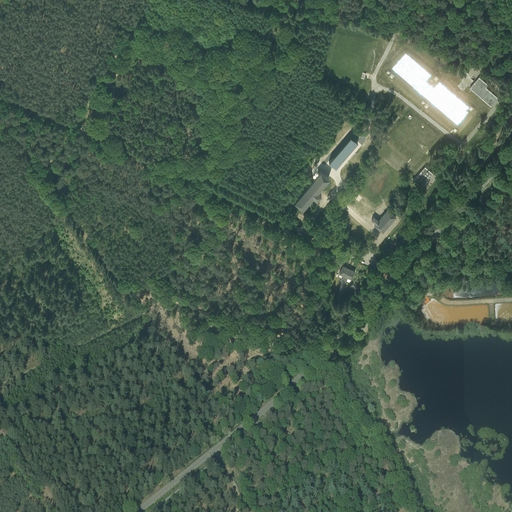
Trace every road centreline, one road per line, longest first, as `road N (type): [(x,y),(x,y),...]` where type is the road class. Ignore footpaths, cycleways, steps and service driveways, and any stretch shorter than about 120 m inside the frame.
road 1 (tertiary): [(137,511),(290,386),(395,277)]
road 2 (track): [(76,124),(295,228)]
road 3 (unclassified): [(391,37),(361,110),(360,153),(295,228)]
road 4 (unclassified): [(363,261),(492,105)]
road 5 (tertiary): [(395,277),(511,152)]
road 6 (track): [(407,0),(391,37),(511,71)]
road 7 (track): [(148,0),(76,124)]
road 8 (track): [(391,37),(268,0)]
